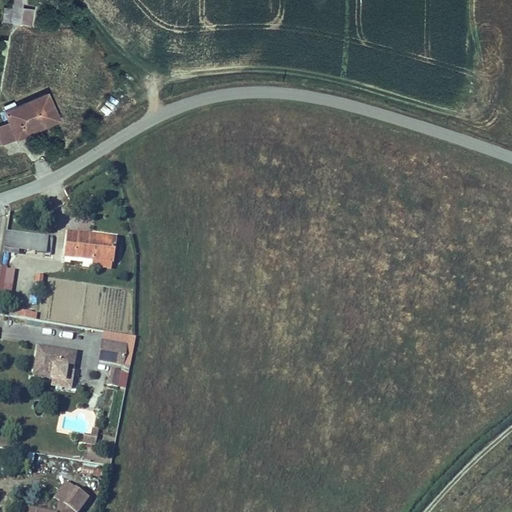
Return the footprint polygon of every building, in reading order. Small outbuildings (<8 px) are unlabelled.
[(13,0),(12,8),(3,7),(1,21),(32,26),(35,9),(23,7),(23,0),(13,0)] [(0,129),(8,126),(6,123),(37,106),(25,83),(0,96),(0,129)] [(115,114),(120,106),(107,99),(102,107),(115,114)] [(48,257),(51,240),(4,232),(1,253),(12,255),(13,251),(48,257)] [(90,264),(109,267),(113,244),(66,236),(63,259),(90,264)] [(89,269),(108,272),(109,267),(90,264),(89,269)] [(0,294),(10,296),(15,270),(0,267),(0,268),(0,294)] [(35,276),(34,284),(42,285),(43,277),(35,276)] [(17,312),(17,320),(36,321),(37,313),(17,312)] [(83,333),(80,351),(103,356),(106,337),(83,333)] [(19,337),(13,367),(31,370),(34,356),(37,356),(36,359),(53,362),(56,344),(19,337)] [(92,360),(90,370),(93,370),(97,366),(101,367),(102,362),(92,360)] [(90,370),(88,376),(98,379),(101,367),(97,366),(93,370),(90,370)] [(80,422),(73,421),(72,429),(65,427),(63,437),(76,439),(80,422)] [(39,490),(43,493),(55,477),(45,470),(33,486),(39,490)] [(37,493),(36,500),(36,502),(15,499),(14,505),(4,503),(2,511),(53,511),(54,506),(68,486),(55,477),(43,493),(39,490),(37,493)] [(36,502),(36,500),(6,495),(4,503),(14,505),(15,499),(36,502)]
